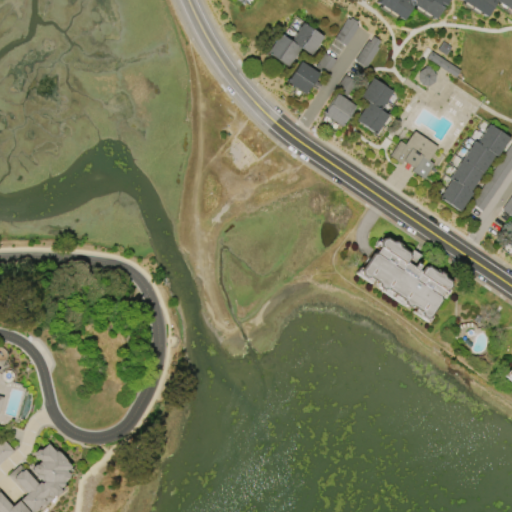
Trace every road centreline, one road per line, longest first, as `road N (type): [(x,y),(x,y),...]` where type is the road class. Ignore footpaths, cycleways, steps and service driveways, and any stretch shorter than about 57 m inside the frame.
road 1 (tertiary): [(187,0),(241,91),(283,130),(511,290)]
road 2 (residential): [(51,409),(78,438),(100,441),(129,422),(151,390),(162,341),(147,294),(122,272),(93,263),(0,262)]
